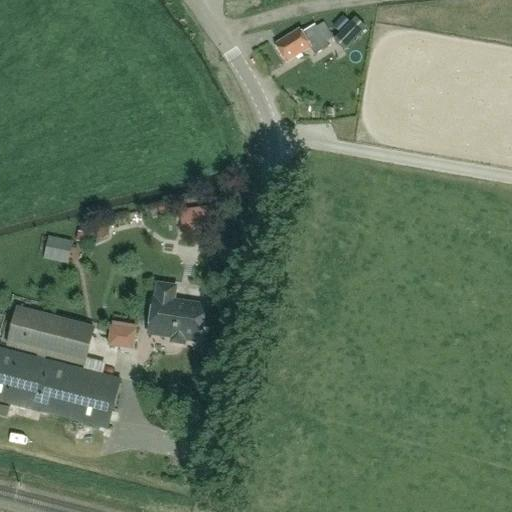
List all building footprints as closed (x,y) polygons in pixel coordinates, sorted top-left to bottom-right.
[(366,29),(354,18),(333,41),(344,52),(366,29)] [(323,23),(315,28),(313,25),(301,33),(299,30),(274,46),(285,64),(309,48),(314,56),(327,48),(325,44),(333,38),(323,23)] [(174,205),(179,231),(206,226),(202,201),(174,205)] [(107,232),(102,218),(87,224),(92,237),(107,232)] [(154,299),(153,299),(147,335),(171,339),(170,344),(184,346),(184,341),(199,343),(204,307),(173,302),(175,288),(156,285),(154,299)] [(0,350),(0,403),(78,423),(74,440),(88,444),(92,426),(105,429),(118,380),(43,362),(45,357),(83,366),(93,328),(17,309),(7,347),(37,354),(36,360),(0,350)] [(115,336),(112,353),(135,357),(138,340),(115,336)] [(8,409),(0,407),(0,417),(6,419),(8,409)]
